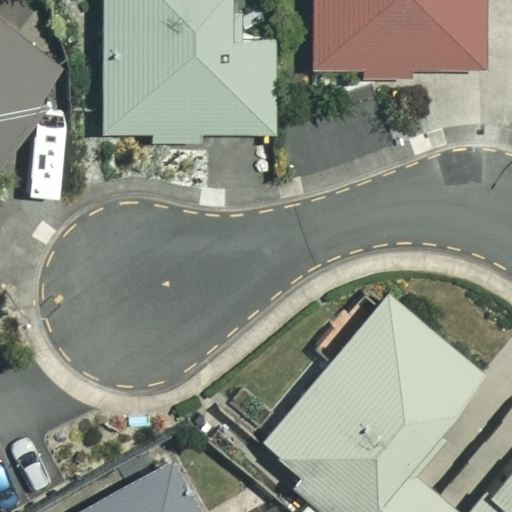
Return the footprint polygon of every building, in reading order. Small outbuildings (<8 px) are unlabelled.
[(231,0),(104,0),(104,130),(274,131),(274,36),(231,36),(231,0)] [(314,0),(314,70),(485,72),(485,0),(314,0)] [(0,165),(73,75),(0,15),(0,216),(6,209),(0,203),(0,165)] [(482,375),(388,295),(261,443),(299,475),(288,487),(316,511),(511,511),(511,468),(474,511),(455,511),(403,467),(482,375)] [(77,511),(205,511),(175,457),(77,511)]
